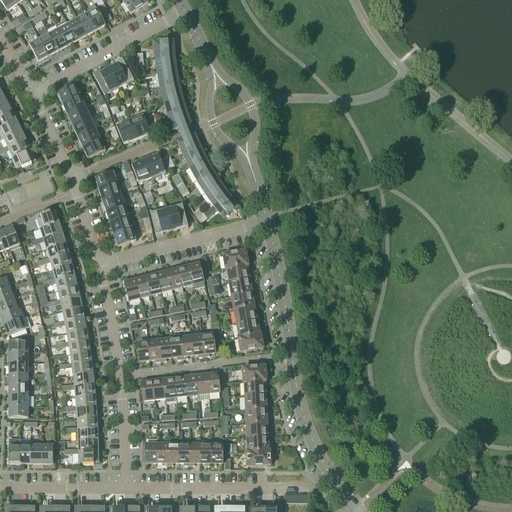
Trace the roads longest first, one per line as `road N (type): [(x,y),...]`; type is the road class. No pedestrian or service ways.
road 1 (tertiary): [(360,511),(321,465),(304,425),(264,218)]
road 2 (residential): [(124,488),(121,366),(102,264)]
road 3 (residential): [(102,264),(75,175),(36,90)]
road 4 (residential): [(124,488),(307,489)]
road 5 (residential): [(102,264),(264,218)]
road 6 (residential): [(36,90),(184,11)]
road 7 (tertiary): [(256,188),(250,106),(204,48)]
road 8 (tertiary): [(204,48),(212,122),(256,188)]
road 9 (residential): [(0,489),(124,488)]
